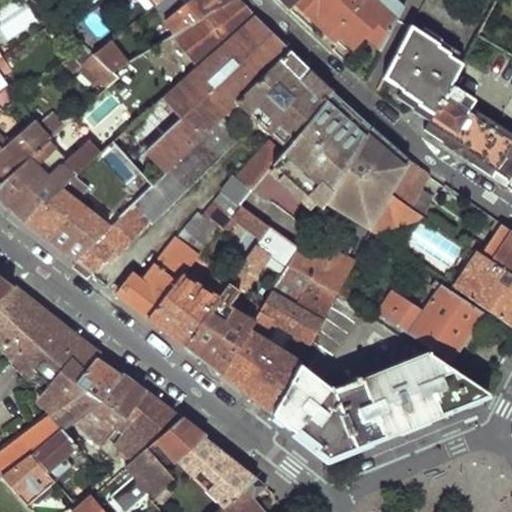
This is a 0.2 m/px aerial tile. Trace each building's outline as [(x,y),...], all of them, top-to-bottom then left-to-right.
[(31,0),(0,0),(0,58),(55,21),(31,0)] [(193,0),(177,12),(174,9),(160,22),(172,36),(230,0),(193,0)] [(236,0),(230,0),(172,36),(198,65),(252,16),(242,6),(236,0)] [(280,0),(289,8),(295,2),(297,0),(280,0)] [(297,0),(295,2),(326,32),(334,38),(339,33),(350,44),(363,31),(381,48),(403,7),(395,0),(297,0)] [(252,16),(198,65),(127,130),(114,143),(128,159),(141,173),(152,185),(223,115),(237,102),(289,51),(270,33),(252,16)] [(400,96),(431,118),(423,132),(503,186),(511,172),(511,142),(510,145),(465,115),(474,100),(466,94),(451,84),(463,62),(411,26),(381,83),(400,96)] [(128,27),(93,55),(102,64),(112,72),(131,61),(145,52),(128,27)] [(289,51),(237,102),(274,137),(237,179),(251,192),(271,166),(331,91),(309,70),(289,51)] [(131,61),(112,72),(118,78),(122,82),(139,66),(131,61)] [(102,64),(93,71),(109,86),(118,78),(112,72),(102,64)] [(331,91),(271,166),(322,211),(326,204),(371,128),(352,110),(331,91)] [(223,115),(152,185),(119,217),(109,229),(76,263),(80,266),(92,276),(115,251),(121,256),(152,222),(155,225),(243,135),(223,115)] [(48,140),(0,182),(0,201),(5,207),(8,210),(26,224),(73,181),(89,166),(114,143),(127,130),(116,119),(65,168),(56,167),(44,177),(34,169),(55,150),(48,140)] [(0,141),(0,182),(48,140),(35,125),(6,149),(0,141)] [(371,231),(389,196),(408,160),(390,145),(371,128),(326,204),(371,231)] [(408,160),(389,196),(403,206),(408,209),(431,176),(408,160)] [(141,173),(109,206),(119,217),(152,185),(141,173)] [(233,176),(205,213),(222,228),(251,192),(237,179),(233,176)] [(73,181),(26,224),(49,242),(76,263),(109,229),(81,205),(78,208),(66,196),(76,185),(73,181)] [(371,231),(370,232),(381,239),(403,206),(389,196),(371,231)] [(222,228),(205,213),(202,216),(220,231),(222,228)] [(198,222),(195,220),(190,227),(210,243),(211,242),(220,231),(202,216),(198,222)] [(502,225),(482,258),(491,265),(511,233),(502,225)] [(210,243),(190,227),(180,239),(201,255),(210,243)] [(511,232),(511,233),(491,265),(511,278),(511,232)] [(341,287),(354,262),(308,234),(298,252),(223,378),(243,394),(272,416),(337,294),(341,287)] [(194,263),(149,320),(167,334),(184,348),(228,286),(233,279),(258,244),(245,236),(220,270),(223,272),(208,292),(194,282),(204,270),(194,263)] [(180,239),(178,237),(145,280),(136,274),(118,296),(130,305),(149,320),(194,263),(201,255),(180,239)] [(201,255),(194,263),(204,270),(220,249),(211,242),(210,243),(201,255)] [(258,244),(233,279),(247,288),(272,254),(258,244)] [(228,286),(184,348),(200,360),(223,378),(298,252),(289,245),(244,315),(227,305),(238,291),(228,286)] [(476,254),(453,289),(511,329),(511,278),(491,265),(482,258),(476,254)] [(0,300),(15,289),(0,277),(0,300)] [(433,289),(420,309),(388,290),(374,311),(437,352),(434,359),(448,369),(452,362),(454,363),(483,316),(434,281),(429,287),(433,289)] [(341,287),(337,294),(351,304),(356,296),(341,287)] [(15,289),(0,300),(0,341),(19,366),(32,380),(35,378),(50,397),(41,403),(53,420),(63,431),(70,427),(77,423),(106,406),(103,404),(79,386),(98,358),(100,356),(58,323),(15,289)] [(425,353),(334,392),(308,372),(324,350),(331,355),(361,311),(351,304),(337,294),(272,416),(294,433),(327,460),(351,450),(391,434),(430,418),(484,396),(485,393),(448,369),(434,359),(425,353)] [(79,386),(103,404),(123,376),(110,367),(98,358),(79,386)] [(123,376),(103,404),(106,406),(114,412),(125,419),(145,393),(134,384),(123,376)] [(121,429),(111,441),(121,449),(126,453),(130,457),(175,415),(160,404),(145,393),(125,419),(114,412),(108,419),(121,429)] [(106,406),(77,423),(103,449),(111,441),(121,429),(108,419),(114,412),(106,406)] [(0,477),(2,476),(30,509),(57,486),(48,476),(31,456),(63,431),(53,420),(0,455),(0,477)] [(178,464),(220,509),(257,478),(237,463),(206,441),(207,439),(192,428),(182,420),(147,450),(167,474),(178,464)] [(63,431),(75,447),(81,441),(70,427),(63,431)] [(31,456),(48,476),(77,448),(75,447),(63,431),(31,456)] [(147,450),(128,467),(150,493),(145,498),(149,502),(173,481),(167,474),(147,450)] [(220,509),(215,511),(262,511),(249,496),(264,483),(257,478),(220,509)] [(98,494),(94,497),(99,503),(103,500),(98,494)] [(94,497),(77,511),(106,511),(99,503),(94,497)]
